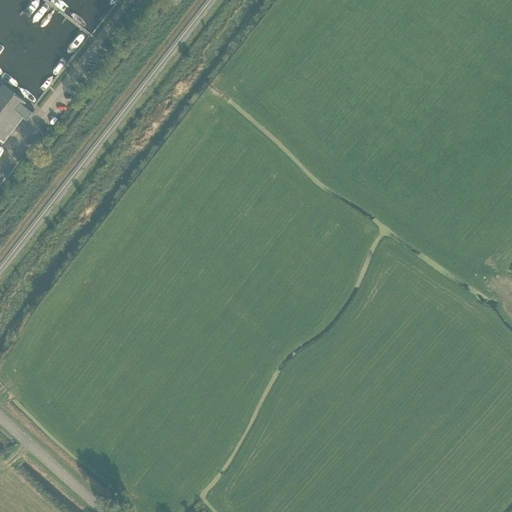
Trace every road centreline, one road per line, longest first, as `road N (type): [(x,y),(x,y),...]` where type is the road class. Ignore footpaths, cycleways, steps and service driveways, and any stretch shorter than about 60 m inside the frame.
road 1 (unclassified): [(0,176),(129,0)]
road 2 (tertiary): [(100,511),(0,418)]
